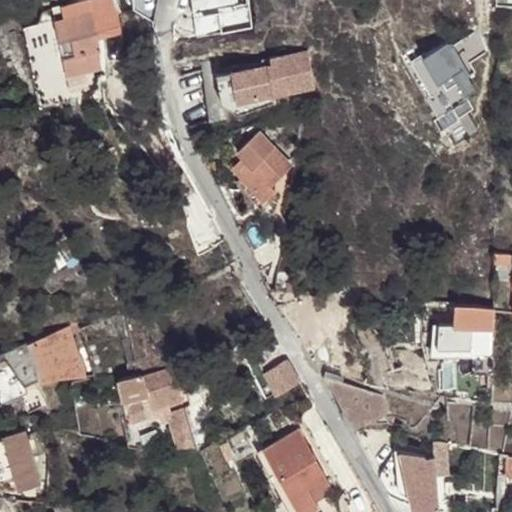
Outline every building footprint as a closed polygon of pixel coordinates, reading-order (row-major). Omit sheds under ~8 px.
[(136,0),(139,6),(157,20),(159,0),(136,0)] [(86,14),(55,20),(55,21),(62,56),(68,54),(88,51),(103,48),(96,15),(86,17),(86,14)] [(91,66),(88,51),(68,54),(71,70),(91,66)] [(270,64),(215,73),(220,102),(313,87),(307,51),(269,58),(270,64)] [(233,153),(240,162),(248,169),(264,155),(249,139),(233,153)] [(248,169),(266,189),(287,169),(268,150),(264,155),(248,169)] [(248,169),(240,162),(230,170),(260,203),(270,193),(266,189),(248,169)] [(297,300),(275,304),(293,335),(312,324),(297,300)] [(476,304),(453,302),(452,322),(478,326),(478,330),(466,329),(464,354),(490,356),(491,310),(491,308),(476,304)] [(22,357),(34,385),(88,380),(69,327),(12,348),(17,359),(22,357)] [(276,394),(299,380),(286,358),(262,372),(276,394)] [(0,392),(11,389),(3,360),(0,361),(0,392)] [(160,372),(167,398),(181,395),(175,368),(160,372)] [(144,374),(148,387),(151,402),(167,398),(160,372),(144,374)] [(373,383),(315,373),(347,426),(358,419),(378,413),(373,383)] [(144,374),(120,376),(123,394),(148,387),(144,374)] [(166,414),(175,447),(197,450),(186,409),(166,414)] [(303,488),(321,477),(294,429),(257,448),(292,511),(306,511),(314,508),(311,501),(303,488)] [(8,439),(21,483),(23,487),(41,481),(26,434),(8,439)] [(0,488),(21,483),(8,439),(0,441),(0,488)] [(511,453),(499,451),(496,471),(511,473),(511,453)] [(424,458),(383,459),(392,497),(401,492),(404,499),(410,511),(437,511),(435,458),(425,462),(424,458)] [(329,491),(321,477),(303,488),(311,501),(329,491)]
